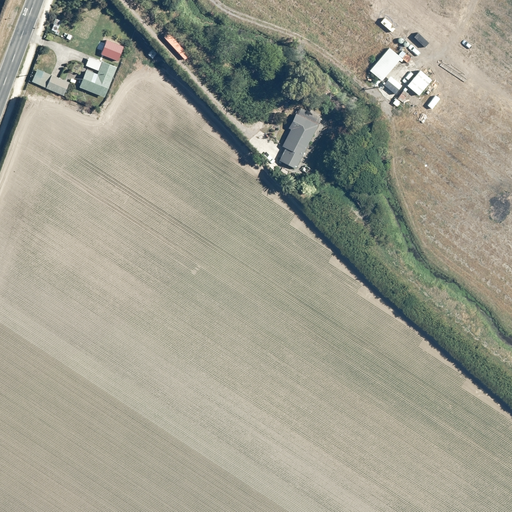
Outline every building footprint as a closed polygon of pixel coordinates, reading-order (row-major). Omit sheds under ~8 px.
[(401,58),(388,47),(369,70),(382,81),(401,58)] [(100,60),(80,52),(75,63),(87,68),(79,87),(105,97),(118,65),(100,57),(100,60)] [(395,97),(401,102),(404,98),(411,104),(432,80),(420,69),(395,97)] [(51,77),(38,71),(33,82),(64,96),(70,82),(52,74),(51,77)] [(308,137),(291,130),(278,161),(296,168),(308,137)]
